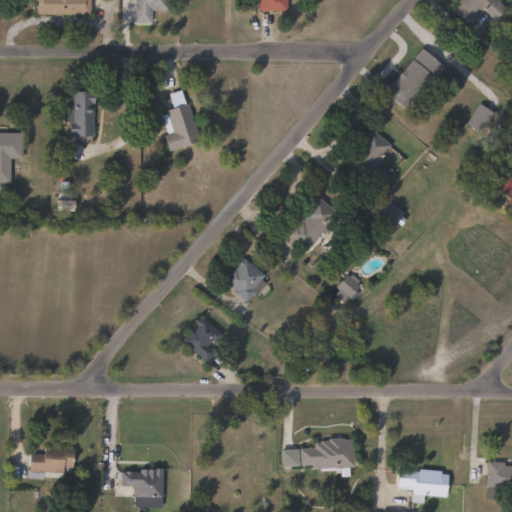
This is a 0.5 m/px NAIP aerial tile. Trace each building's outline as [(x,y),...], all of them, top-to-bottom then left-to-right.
[(93,0),(93,13),(38,12),(38,0),(93,0)] [(149,23),(131,23),(131,0),(165,0),(165,11),(149,11),(149,23)] [(284,0),(284,12),(255,11),(255,0),(284,0)] [(495,0),(503,8),(492,21),(482,12),(468,26),(451,11),(457,4),(454,2),(455,0),(495,0)] [(439,66),(402,110),(389,99),(392,95),(385,89),(419,49),(439,66)] [(184,89),(188,104),(190,103),(200,141),(171,149),(167,134),(169,134),(164,115),(169,113),(168,109),(176,107),(172,92),(184,89)] [(96,106),(95,135),(71,135),(72,121),(73,121),(73,120),(65,120),(66,107),(80,107),(81,90),(100,90),(100,106),(96,106)] [(489,113),(475,132),(463,123),(478,104),(489,113)] [(369,127),(387,144),(379,153),(377,150),(374,154),(379,159),(373,166),(377,170),(378,168),(386,175),(372,190),(341,161),(353,147),(351,146),(369,127)] [(13,157),(13,182),(0,182),(0,132),(25,132),(25,157),(13,157)] [(511,210),(503,206),(509,195),(492,185),(498,174),(511,181),(511,210)] [(74,193),(73,216),(59,215),(61,192),(74,193)] [(335,213),(300,251),(281,233),(293,221),(295,222),(299,218),(300,219),(311,207),(307,203),(315,195),(335,213)] [(386,199),(393,204),(396,201),(400,205),(397,208),(401,211),(391,225),(376,212),(386,199)] [(239,257),(241,258),(241,257),(262,274),(258,279),(263,282),(254,293),(251,292),(243,302),(232,292),(233,290),(220,280),(231,267),(233,268),(236,265),(234,264),(234,261),(237,257),(239,257)] [(349,273),(356,280),(354,282),(357,285),(340,302),(332,294),(337,290),(332,285),(344,274),(346,276),(349,273)] [(220,335),(213,344),(209,340),(204,345),(212,351),(201,362),(177,340),(182,335),(184,336),(193,325),(191,323),(191,318),(196,317),(198,315),(220,335)] [(339,438),(339,439),(349,439),(349,467),(310,468),(310,464),(297,464),(297,448),(311,448),(311,443),(316,443),(316,441),(325,441),(325,438),(339,438)] [(76,447),(75,468),(66,468),(66,473),(46,472),(45,479),(31,478),(32,453),(47,454),(47,445),(76,447)] [(511,489),(482,488),(484,461),(501,462),(501,465),(511,465),(511,489)] [(158,468),(158,497),(130,497),(130,485),(117,485),(117,471),(128,471),(128,472),(135,472),(135,469),(146,469),(146,468),(158,468)] [(437,470),(437,473),(444,474),(443,496),(409,494),(409,486),(393,485),(395,470),(415,471),(415,468),(437,470)]
